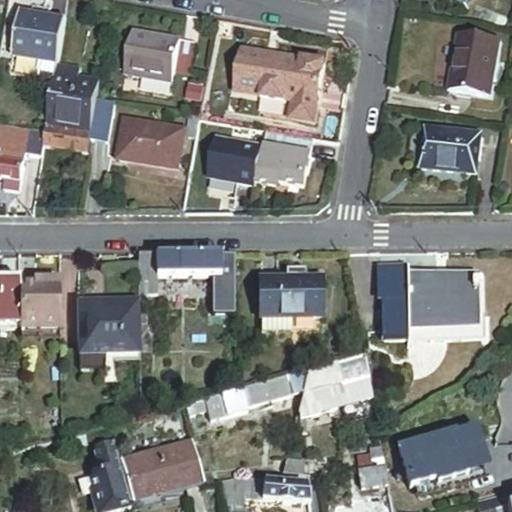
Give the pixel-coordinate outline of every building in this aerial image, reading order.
[(56,67),(63,22),(20,14),(12,60),(56,67)] [(194,45),(131,34),(123,77),(171,86),(174,73),(189,75),(194,45)] [(500,45),(459,39),(450,97),(492,103),(500,45)] [(326,67),(244,53),(237,96),(294,106),(292,123),(316,127),(326,67)] [(91,135),(99,85),(78,81),(79,71),(56,67),(46,127),(91,135)] [(201,91),(183,88),(181,100),(199,103),(201,91)] [(197,142),(200,122),(192,121),(189,141),(197,142)] [(131,155),(130,167),(178,175),(184,134),(124,124),(120,152),(131,155)] [(0,181),(3,182),(1,197),(17,199),(20,185),(22,185),(26,158),(40,160),(42,150),(44,135),(0,127),(0,181)] [(45,129),(44,135),(42,150),(87,157),(91,137),(45,129)] [(316,142),(267,134),(264,150),(259,184),(277,187),(278,183),(308,188),(316,142)] [(483,141),(426,135),(424,174),(479,180),(483,141)] [(259,184),(264,150),(218,142),(211,182),(258,190),(259,184)] [(119,165),(130,167),(131,155),(120,152),(119,165)] [(222,281),(222,258),(139,259),(139,301),(158,300),(158,281),(222,281)] [(488,338),(489,281),(447,281),(447,289),(432,289),(432,281),(409,281),(409,273),(382,273),(381,304),(386,304),(386,337),(488,338)] [(286,284),(258,284),(259,326),(263,326),(262,340),(291,340),(291,326),(322,326),(323,284),(306,284),(306,276),(286,276),(286,284)] [(43,281),(34,281),(34,289),(43,289),(43,285),(43,281)] [(19,285),(0,285),(0,337),(19,338),(19,337),(19,332),(18,290),(19,285)] [(19,337),(59,336),(59,285),(43,285),(43,289),(34,289),(18,290),(19,332),(19,337)] [(223,306),(235,306),(235,290),(223,290),(223,306)] [(139,307),(79,307),(79,365),(140,365),(139,307)] [(336,410),(333,398),(342,395),(339,385),(369,376),(365,357),(342,364),(305,374),(310,391),(305,392),(309,406),(300,409),(298,421),(336,410)] [(246,414),(245,409),(301,394),(305,374),(196,405),(199,417),(211,414),(213,423),(246,414)] [(374,408),(371,390),(369,376),(339,385),(342,395),(333,398),(336,410),(352,405),(355,414),(374,408)] [(182,422),(199,417),(196,405),(178,411),(182,422)] [(97,510),(128,502),(112,442),(91,448),(96,467),(87,470),(97,510)] [(206,476),(196,479),(187,447),(121,464),(132,506),(208,486),(206,476)] [(357,474),(384,471),(381,450),(369,452),(370,457),(356,459),(357,466),(354,466),(355,475),(357,474)] [(282,474),(302,478),(305,464),(284,460),(282,474)] [(360,493),(387,489),(384,471),(357,474),(360,493)] [(208,486),(220,483),(217,473),(206,476),(208,486)] [(245,500),(309,506),(306,490),(304,487),(243,481),(220,484),(223,507),(244,509),(245,500)] [(511,511),(511,496),(479,506),(481,511),(511,511)]
